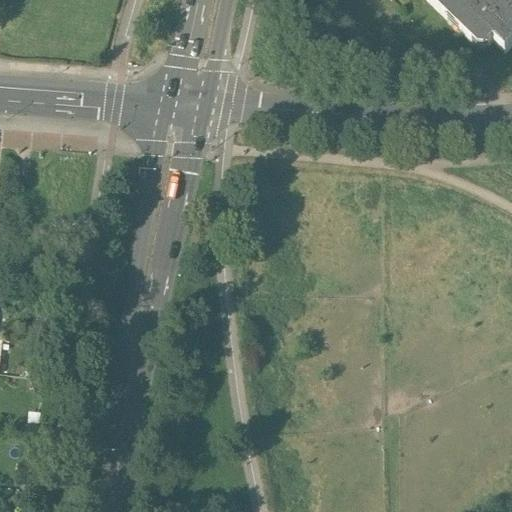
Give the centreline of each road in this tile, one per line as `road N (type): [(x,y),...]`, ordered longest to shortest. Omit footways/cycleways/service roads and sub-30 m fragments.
road 1 (primary): [(187,107),(153,258),(114,511)]
road 2 (residential): [(187,107),(511,120)]
road 3 (residential): [(187,107),(0,94)]
